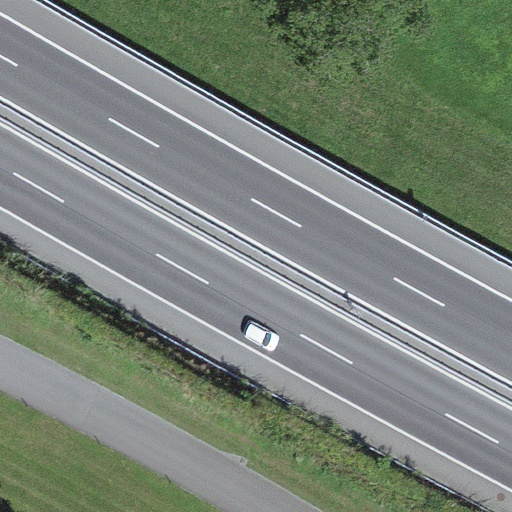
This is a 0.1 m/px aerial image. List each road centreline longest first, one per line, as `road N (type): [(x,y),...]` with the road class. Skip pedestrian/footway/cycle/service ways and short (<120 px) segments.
road 1 (motorway): [(511,326),(0,41)]
road 2 (motorway): [(0,157),(511,438)]
road 3 (residential): [(0,373),(256,511)]
